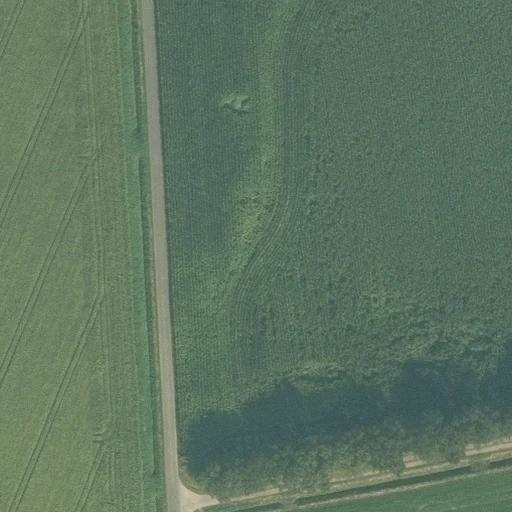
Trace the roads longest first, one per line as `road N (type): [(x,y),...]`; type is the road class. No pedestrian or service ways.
road 1 (track): [(173,511),(146,0)]
road 2 (unclassified): [(172,508),(511,443)]
